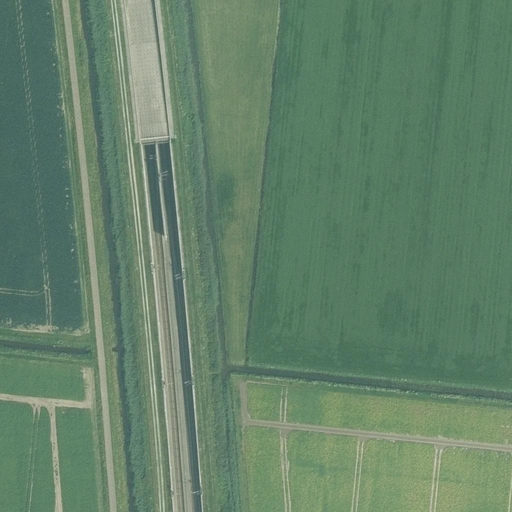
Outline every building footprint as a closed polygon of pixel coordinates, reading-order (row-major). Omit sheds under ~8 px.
[(119,0),(128,77),(135,139),(140,139),(125,0),(119,0)] [(125,0),(140,139),(170,135),(154,0),(125,0)] [(154,0),(170,135),(176,135),(159,0),(154,0)] [(135,139),(134,139),(134,144),(139,143),(140,143),(148,142),(151,142),(154,141),(156,141),(159,141),(162,141),(170,140),(171,140),(172,140),(176,139),(177,139),(177,135),(176,135),(170,135),(140,139),(135,139)] [(203,502),(203,511),(204,511),(204,502),(195,389),(188,317),(180,226),(171,140),(170,140),(179,226),(187,317),(194,389),(203,502)] [(156,141),(154,141),(160,200),(164,240),(166,240),(165,227),(156,141)] [(172,511),(169,460),(167,428),(160,351),(146,201),(140,143),(139,143),(145,201),(159,351),(166,428),(168,460),(171,511),(172,511)]
